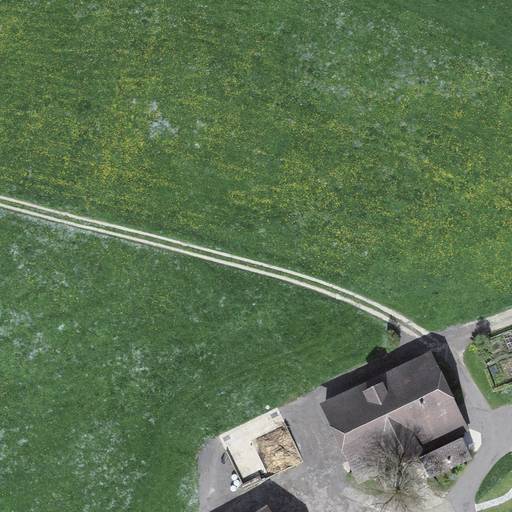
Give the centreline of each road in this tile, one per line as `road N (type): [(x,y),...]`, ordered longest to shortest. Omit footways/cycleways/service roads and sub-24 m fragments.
road 1 (track): [(0,201),(359,303),(425,335),(447,355)]
road 2 (track): [(454,511),(458,492),(495,442),(447,355)]
